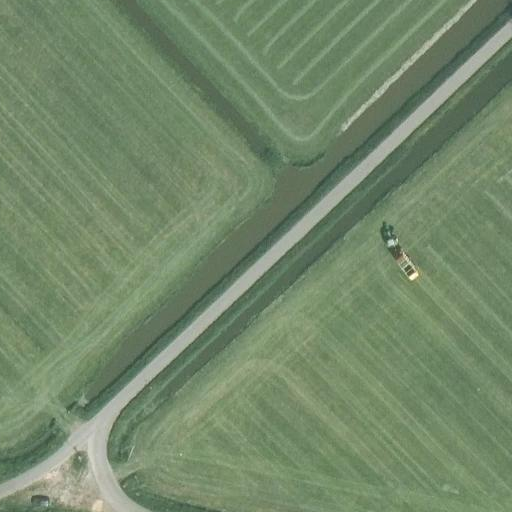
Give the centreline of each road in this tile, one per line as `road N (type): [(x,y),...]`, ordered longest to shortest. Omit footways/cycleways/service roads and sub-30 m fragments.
road 1 (unclassified): [(100,423),(511,30)]
road 2 (unclassified): [(0,493),(34,477),(100,423)]
